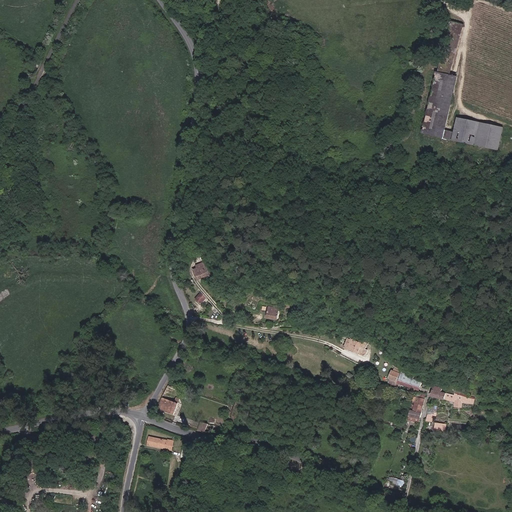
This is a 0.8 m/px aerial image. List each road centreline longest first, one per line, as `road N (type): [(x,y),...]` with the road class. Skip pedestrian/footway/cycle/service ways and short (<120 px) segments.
road 1 (unclassified): [(161,0),(190,38),(199,80),(171,246),(190,331),(144,417)]
road 2 (unclassified): [(144,417),(405,510)]
road 3 (track): [(190,319),(314,340),(366,363),(372,352)]
road 4 (unclassified): [(0,430),(102,410),(144,417)]
road 5 (unclassified): [(405,510),(431,388)]
